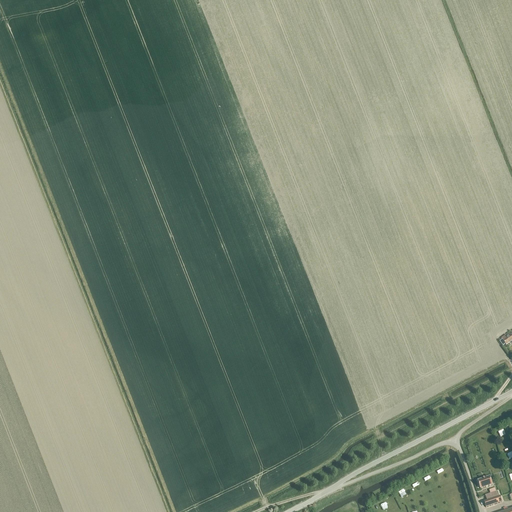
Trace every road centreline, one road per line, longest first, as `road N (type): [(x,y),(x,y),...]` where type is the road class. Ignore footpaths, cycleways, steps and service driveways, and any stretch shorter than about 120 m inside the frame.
road 1 (unclassified): [(331,488),(492,402)]
road 2 (unclassified): [(331,488),(454,442)]
